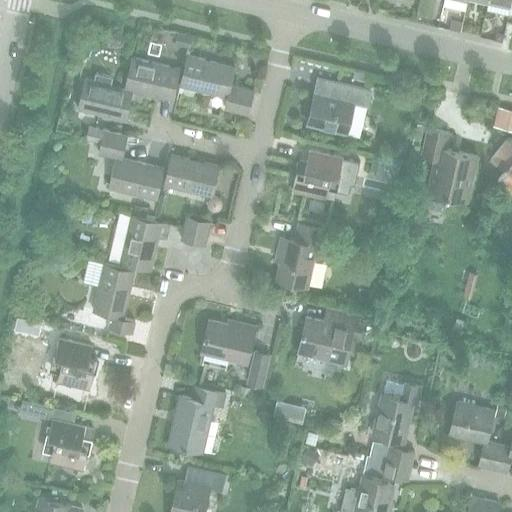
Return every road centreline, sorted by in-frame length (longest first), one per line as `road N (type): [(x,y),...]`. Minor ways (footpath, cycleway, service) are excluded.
road 1 (residential): [(253,149),(221,290),(180,285),(160,301),(117,511)]
road 2 (residential): [(511,61),(285,9)]
road 3 (residential): [(285,9),(253,149)]
